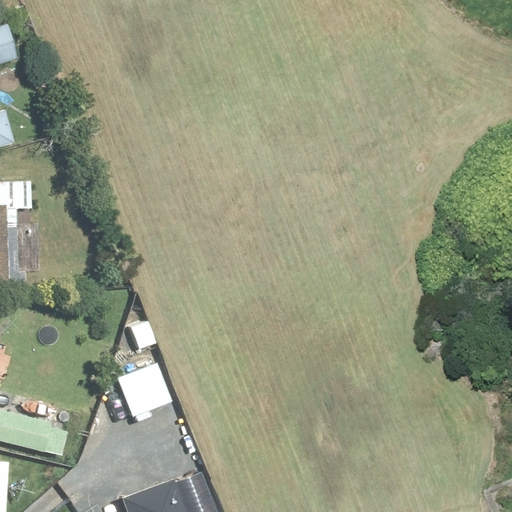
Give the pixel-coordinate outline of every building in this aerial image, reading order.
[(9,18),(0,20),(0,60),(20,54),(9,18)] [(0,140),(15,136),(5,99),(0,100),(0,140)] [(0,278),(40,278),(39,174),(0,174),(0,278)] [(154,355),(113,372),(130,413),(171,396),(154,355)] [(0,406),(0,437),(60,452),(67,423),(0,406)] [(186,511),(172,472),(119,492),(126,511),(186,511)]
